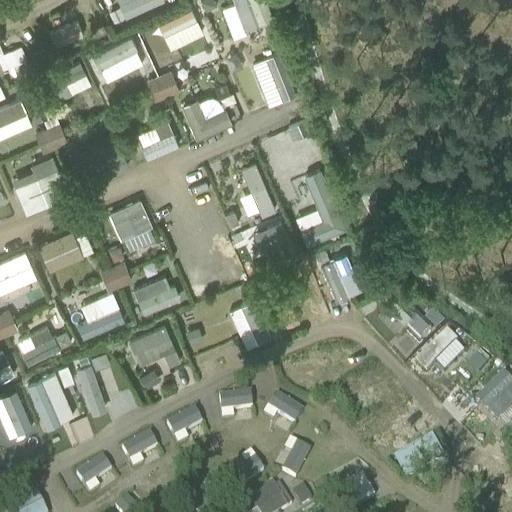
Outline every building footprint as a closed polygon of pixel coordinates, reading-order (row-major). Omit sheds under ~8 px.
[(5,0),(0,2),(0,12),(1,15),(11,11),(5,0)] [(199,0),(204,10),(215,5),(213,0),(199,0)] [(229,33),(269,21),(263,0),(230,0),(231,2),(221,5),(229,33)] [(125,17),(120,6),(109,11),(114,22),(125,17)] [(191,6),(156,21),(168,47),(202,32),(191,6)] [(53,43),(84,33),(79,18),(48,28),(53,43)] [(265,27),(268,37),(282,33),(279,23),(265,27)] [(141,30),(133,33),(142,61),(150,58),(141,30)] [(285,44),(282,33),(268,37),(271,48),(285,44)] [(131,35),(91,51),(104,80),(143,64),(131,35)] [(44,49),(31,54),(36,64),(48,59),(44,49)] [(251,59),(266,104),(296,94),(281,49),(251,59)] [(30,81),(41,106),(91,82),(80,58),(30,81)] [(162,85),(174,80),(170,70),(158,75),(162,85)] [(158,75),(146,80),(150,90),(162,85),(158,75)] [(162,85),(167,95),(179,90),(174,80),(162,85)] [(162,85),(150,90),(154,101),(167,95),(162,85)] [(0,103),(0,134),(31,121),(19,95),(0,103)] [(206,96),(204,97),(198,100),(197,98),(181,105),(195,139),(231,123),(224,107),(223,107),(220,101),(219,100),(218,98),(216,97),(215,96),(213,95),(211,95),(209,95),(207,95),(206,96)] [(168,117),(135,129),(145,157),(178,145),(168,117)] [(311,117),(287,128),(292,139),(316,128),(311,117)] [(58,122),(46,127),(51,137),(63,132),(59,121),(58,122)] [(51,137),(46,127),(34,132),(38,142),(51,137)] [(51,137),(55,147),(67,142),(63,132),(51,137)] [(51,137),(38,142),(43,153),(55,147),(51,137)] [(249,190),(238,194),(245,212),(258,207),(260,213),(273,209),(254,159),(239,164),(249,190)] [(9,176),(22,210),(50,200),(37,165),(9,176)] [(299,228),(306,244),(329,234),(337,231),(345,228),(320,168),(303,175),(316,207),(321,218),(299,228)] [(123,238),(149,227),(151,226),(139,199),(108,213),(120,240),(123,238)] [(224,214),(230,227),(239,223),(234,210),(224,214)] [(281,221),(251,235),(262,261),(292,248),(281,221)] [(75,233),(81,252),(90,248),(84,230),(75,233)] [(339,235),(337,231),(329,234),(331,239),(339,235)] [(66,232),(37,245),(49,271),(78,258),(66,232)] [(0,258),(0,290),(35,276),(23,248),(0,258)] [(329,259),(324,248),(315,252),(319,263),(329,259)] [(320,264),(319,264),(335,302),(362,290),(357,280),(352,269),(346,253),(329,260),(320,264)] [(124,259),(111,264),(115,275),(128,270),(124,259)] [(103,280),(115,275),(111,264),(99,269),(103,280)] [(132,280),(128,270),(115,275),(120,285),(132,280)] [(164,274),(132,288),(143,314),(180,298),(174,284),(169,286),(164,274)] [(316,274),(296,280),(304,311),(325,305),(316,274)] [(120,285),(115,275),(103,280),(107,290),(120,285)] [(112,288),(80,302),(87,318),(75,323),(82,338),(125,319),(112,288)] [(229,307),(242,349),(270,341),(259,304),(245,309),(243,303),(229,307)] [(9,309),(0,313),(0,322),(1,325),(13,320),(9,309)] [(445,323),(434,312),(425,321),(437,332),(445,323)] [(17,330),(13,320),(1,325),(5,335),(17,330)] [(163,354),(175,349),(164,325),(128,340),(139,365),(163,354)] [(185,329),(190,344),(203,340),(197,325),(185,329)] [(27,364),(59,348),(53,336),(51,336),(46,326),(18,340),(23,351),(21,352),(27,364)] [(53,336),(59,348),(72,342),(65,329),(53,336)] [(89,355),(94,368),(110,361),(105,348),(89,355)] [(80,365),(89,362),(86,355),(78,358),(80,365)] [(477,357),(471,364),(479,371),(485,364),(477,357)] [(65,362),(55,366),(61,383),(72,379),(65,362)] [(153,368),(139,377),(146,388),(160,379),(153,368)] [(52,369),(23,383),(43,426),(72,413),(52,369)] [(493,408),(506,395),(485,374),(472,388),(493,408)] [(15,389),(0,395),(0,417),(9,437),(32,426),(15,389)] [(226,392),(227,409),(250,408),(249,391),(226,392)] [(269,396),(264,414),(296,423),(301,405),(269,396)] [(385,440),(421,422),(410,399),(374,417),(385,440)] [(182,429),(200,425),(196,410),(165,419),(173,445),(185,441),(182,429)] [(69,422),(77,442),(94,435),(86,415),(69,422)] [(118,447),(129,469),(141,463),(138,457),(156,447),(149,432),(118,447)] [(433,435),(392,455),(403,477),(443,458),(433,435)] [(387,442),(393,454),(407,448),(402,436),(387,442)] [(287,453),(281,472),(298,478),(308,447),(287,441),(283,452),(287,453)] [(33,454),(36,462),(46,458),(42,450),(33,454)] [(220,471),(233,491),(264,471),(250,451),(220,471)] [(83,494),(96,489),(92,479),(109,473),(103,458),(73,469),(83,494)] [(437,470),(432,482),(441,487),(447,475),(437,470)] [(361,474),(328,490),(338,511),(341,511),(372,497),(361,474)] [(329,486),(325,479),(313,486),(317,493),(329,486)] [(272,484),(239,506),(243,511),(281,511),(292,506),(278,485),(274,488),(272,484)] [(311,501),(302,487),(291,494),(301,508),(311,501)] [(6,509),(7,511),(44,511),(34,494),(6,509)] [(114,511),(144,511),(126,495),(112,510),(114,511)]
